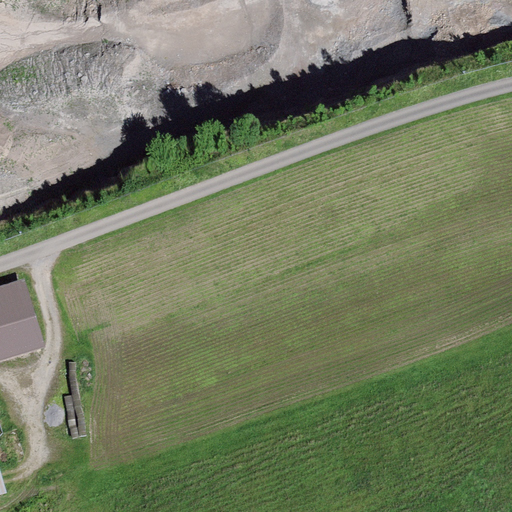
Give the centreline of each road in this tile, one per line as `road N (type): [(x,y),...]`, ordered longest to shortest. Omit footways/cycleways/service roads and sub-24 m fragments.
road 1 (track): [(0,264),(511,84)]
road 2 (track): [(41,250),(57,358),(36,415),(35,459),(10,474)]
